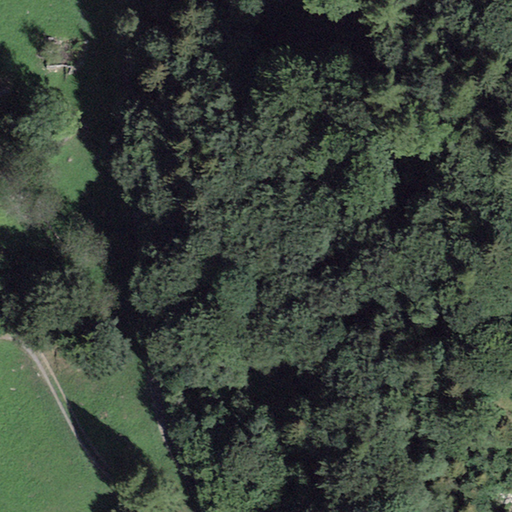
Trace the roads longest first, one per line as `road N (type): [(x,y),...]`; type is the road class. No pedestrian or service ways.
road 1 (track): [(207,511),(165,435),(149,370),(127,139),(135,0)]
road 2 (track): [(0,334),(28,345),(89,453),(155,511)]
